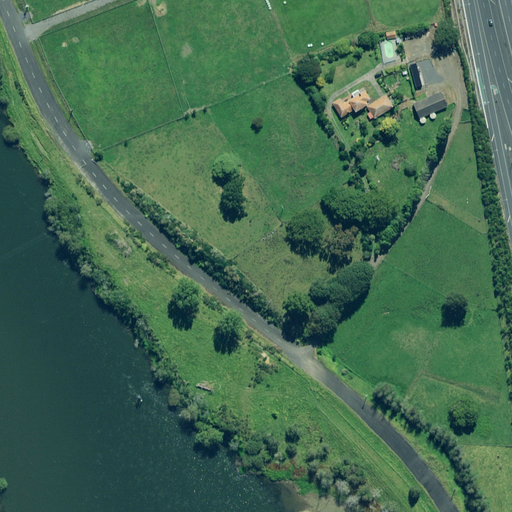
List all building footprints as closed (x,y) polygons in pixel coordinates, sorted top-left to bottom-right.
[(396,39),(395,31),(386,33),(387,40),(396,39)] [(428,38),(427,31),(403,35),(405,43),(428,38)] [(367,106),(372,103),(365,91),(343,104),(340,99),(333,103),(341,118),(354,110),(356,113),(367,106)] [(430,114),(435,112),(447,107),(441,93),(414,104),(419,118),(430,114)] [(372,103),(367,106),(370,112),(367,114),(371,121),(394,108),(386,95),(372,103)]
